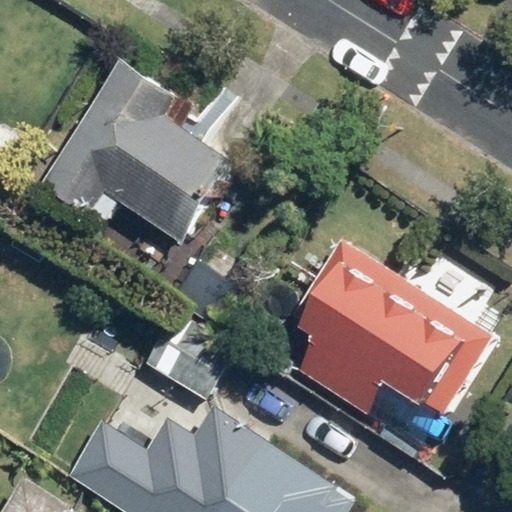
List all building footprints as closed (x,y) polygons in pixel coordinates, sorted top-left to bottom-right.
[(136,59),(54,182),(102,214),(118,188),(193,240),(248,162),(180,114),(192,96),(136,59)] [(377,411),(398,380),(456,417),(506,339),(348,238),(298,316),(332,338),(312,367),(377,411)] [(201,322),(186,346),(171,337),(155,362),(183,379),(216,401),(248,351),(201,322)] [(174,425),(130,499),(152,511),(356,511),(367,496),(223,407),(201,441),(174,425)] [(0,506),(0,511),(83,511),(86,508),(36,477),(13,511),(12,511),(1,505),(0,506)]
